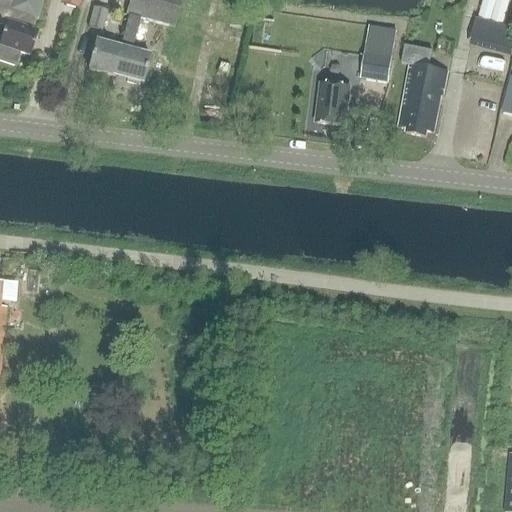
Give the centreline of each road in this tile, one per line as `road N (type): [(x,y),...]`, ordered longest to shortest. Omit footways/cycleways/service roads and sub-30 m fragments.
road 1 (unclassified): [(511,302),(0,243)]
road 2 (tertiary): [(511,184),(0,125)]
